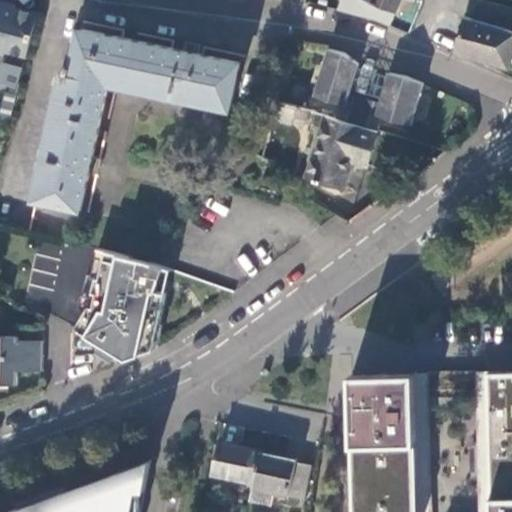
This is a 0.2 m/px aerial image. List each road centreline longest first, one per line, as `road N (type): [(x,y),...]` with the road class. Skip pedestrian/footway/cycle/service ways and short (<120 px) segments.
road 1 (secondary): [(200,372),(511,147)]
road 2 (residential): [(177,0),(377,40),(511,101)]
road 3 (residential): [(200,372),(305,346),(511,349)]
road 4 (secondary): [(0,452),(200,372)]
